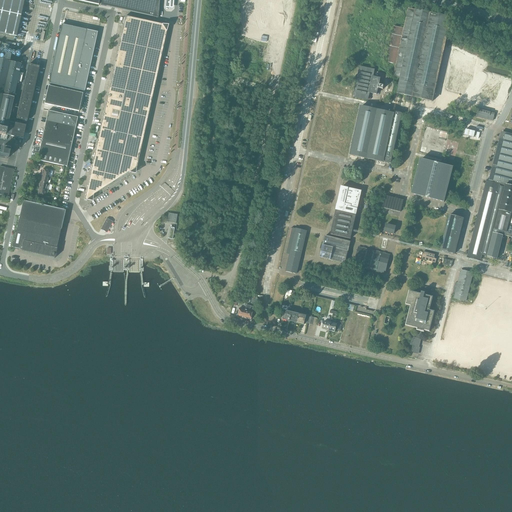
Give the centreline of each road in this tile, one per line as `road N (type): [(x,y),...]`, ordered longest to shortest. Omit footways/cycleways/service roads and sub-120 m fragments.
road 1 (unclassified): [(424,367),(225,319),(193,271),(150,236)]
road 2 (unclassified): [(94,241),(71,200),(112,11)]
road 3 (unclassified): [(15,206),(61,1)]
road 4 (secondary): [(182,161),(197,0)]
road 5 (track): [(253,189),(231,282),(193,271)]
road 6 (unclassified): [(471,217),(511,96)]
